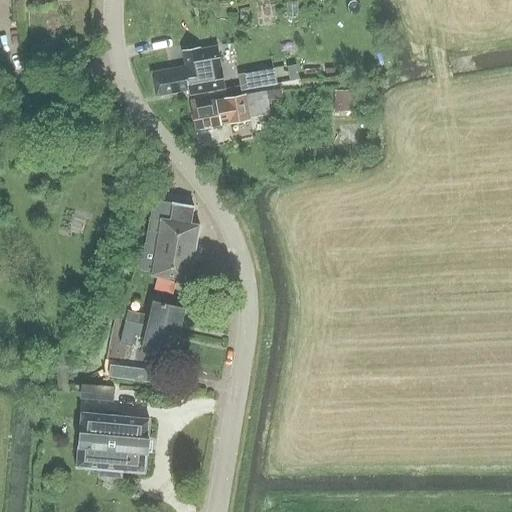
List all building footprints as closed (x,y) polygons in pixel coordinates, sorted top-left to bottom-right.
[(250,19),(249,9),(239,10),(240,20),(250,19)] [(178,68),(151,73),(155,96),(189,90),(190,95),(226,88),(226,87),(225,87),(218,48),(219,47),(219,46),(199,49),(199,48),(182,51),(185,66),(178,68)] [(289,81),(298,79),(295,65),(286,66),(289,81)] [(263,69),(238,74),(241,90),(265,86),(263,69)] [(263,91),(250,94),(254,116),(271,113),(270,108),(275,107),(272,91),(272,90),(263,91)] [(335,91),(335,108),(352,108),(351,90),(343,90),(335,91)] [(203,98),(190,100),(196,129),(220,125),(220,124),(229,122),(229,123),(250,119),(249,117),(245,95),(216,100),(215,100),(204,102),(203,98)] [(168,201),(160,200),(158,209),(153,208),(151,216),(150,216),(141,271),(145,271),(152,272),(152,274),(190,281),(199,225),(191,223),(193,206),(173,203),(168,203),(168,201)] [(176,281),(158,276),(155,289),(173,293),(176,281)] [(151,317),(141,314),(139,323),(148,325),(148,326),(177,333),(183,309),(154,302),(151,317)] [(128,311),(125,320),(139,323),(141,314),(128,311)] [(139,323),(125,320),(123,329),(146,335),(143,349),(172,356),(177,333),(148,326),(148,325),(139,323)] [(118,365),(117,378),(133,380),(135,368),(118,365)] [(115,386),(82,383),(81,397),(114,400),(115,386)] [(147,437),(149,418),(81,412),(76,466),(98,468),(98,474),(122,476),(122,470),(144,472),(146,453),(147,454),(149,437),(147,437)]
